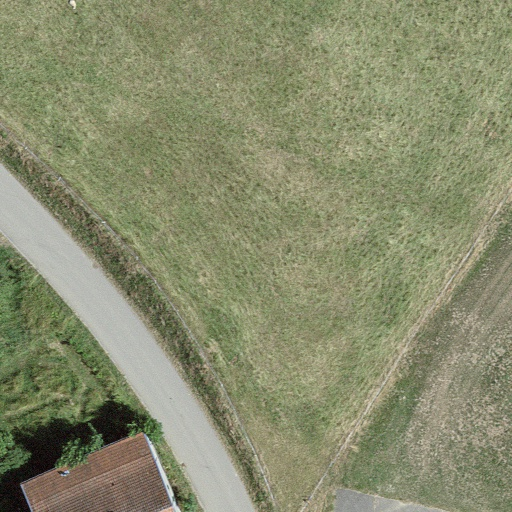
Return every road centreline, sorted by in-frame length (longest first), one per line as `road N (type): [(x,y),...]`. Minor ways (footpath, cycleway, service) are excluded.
road 1 (unclassified): [(0,212),(154,384)]
road 2 (unclassified): [(233,511),(209,459),(154,384)]
